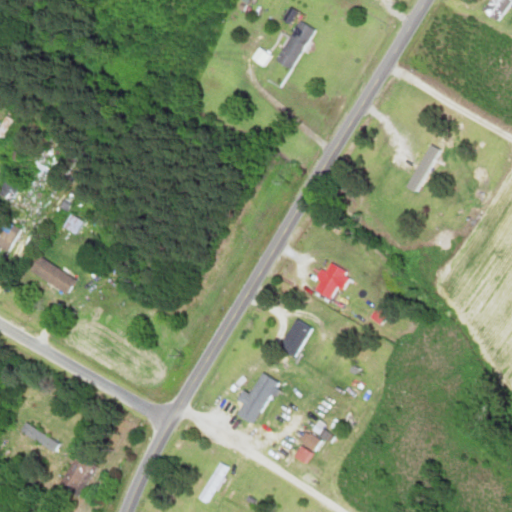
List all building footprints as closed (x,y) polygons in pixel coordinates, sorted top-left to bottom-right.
[(495,21),(509,0),(487,0),(480,11),(495,21)] [(291,70),(313,29),(297,20),(274,61),(291,70)] [(251,58),(263,67),(270,57),(258,48),(251,58)] [(401,175),(415,185),(443,148),(428,137),(401,175)] [(74,235),(81,223),(68,215),(61,227),(74,235)] [(0,250),(5,253),(18,229),(0,219),(0,250)] [(73,281),(36,256),(26,271),(63,296),(73,281)] [(314,290),(330,300),(346,274),(330,264),(314,290)] [(295,359),(311,329),(293,319),(277,350),(295,359)] [(241,393),(230,414),(252,426),(276,381),(260,373),(247,396),(241,393)] [(208,504),(226,467),(216,462),(198,500),(208,504)]
